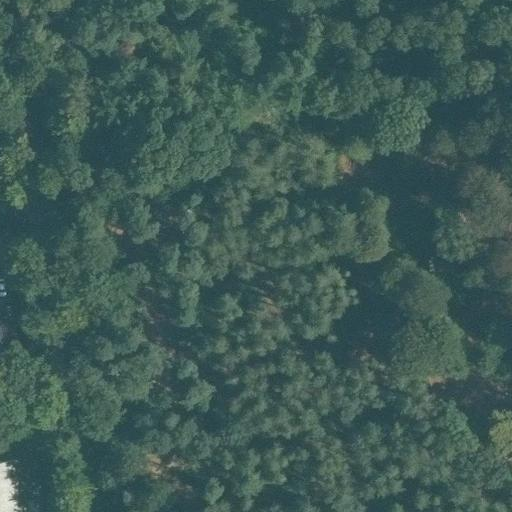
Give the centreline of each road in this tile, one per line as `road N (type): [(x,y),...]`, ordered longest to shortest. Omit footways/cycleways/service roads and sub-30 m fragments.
road 1 (unclassified): [(82,511),(0,33)]
road 2 (track): [(511,88),(188,120)]
